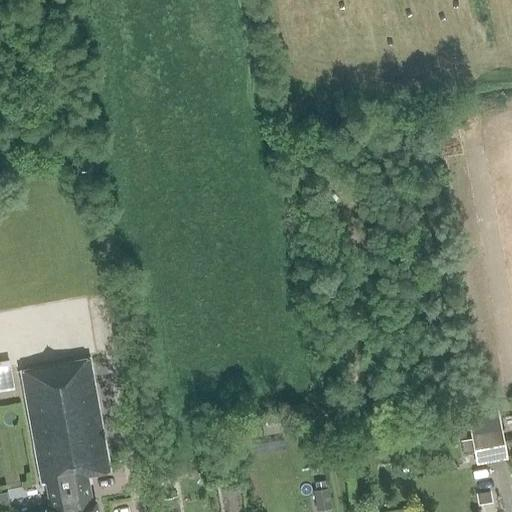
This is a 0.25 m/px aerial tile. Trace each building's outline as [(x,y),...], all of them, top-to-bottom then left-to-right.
[(97,511),(95,500),(91,501),(87,475),(106,472),(105,471),(109,470),(88,357),(50,364),(49,361),(36,363),(37,367),(20,370),(40,483),(44,482),(49,508),(45,509),(45,511),(97,511)] [(0,400),(10,399),(9,392),(14,391),(9,361),(0,362),(0,400)] [(361,423),(395,418),(393,403),(359,409),(361,423)] [(497,409),(467,416),(477,464),(507,458),(497,409)] [(434,412),(416,415),(419,430),(436,427),(434,412)] [(313,491),(316,511),(331,509),(327,489),(313,491)] [(180,511),(177,496),(156,500),(158,511),(180,511)]
